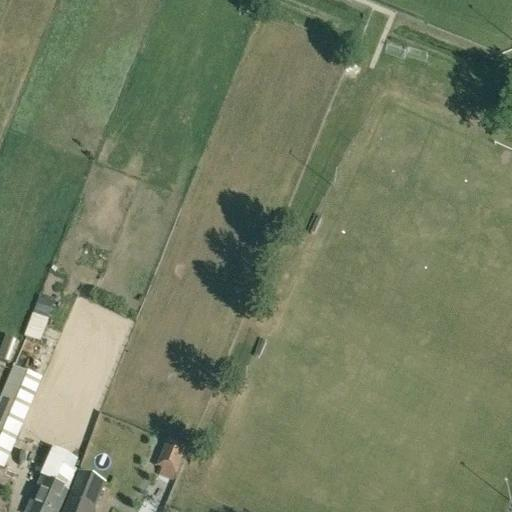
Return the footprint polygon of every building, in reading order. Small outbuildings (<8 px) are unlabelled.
[(225,56),(241,60),(245,42),(229,38),(225,56)] [(31,339),(46,341),(50,318),(35,316),(31,339)] [(0,361),(6,364),(14,342),(5,338),(0,351),(0,361)] [(0,399),(0,462),(35,378),(13,368),(0,399)] [(162,453),(156,468),(176,476),(187,449),(172,442),(167,455),(162,453)] [(47,465),(41,479),(26,511),(58,511),(74,477),(47,465)] [(77,473),(61,511),(93,511),(105,484),(77,473)]
